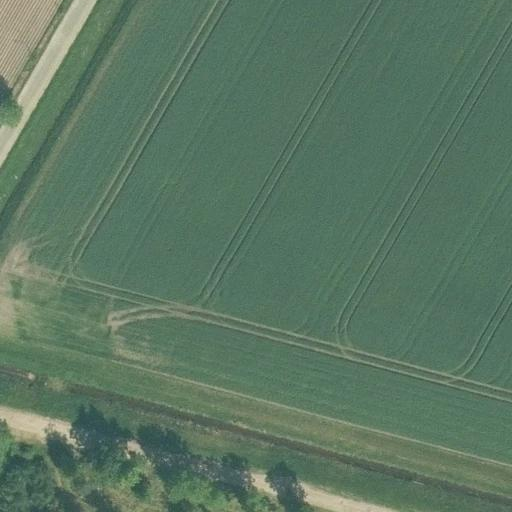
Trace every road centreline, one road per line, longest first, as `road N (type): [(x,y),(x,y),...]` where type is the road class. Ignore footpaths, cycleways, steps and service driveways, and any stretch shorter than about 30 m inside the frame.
road 1 (track): [(409,511),(0,404)]
road 2 (unclassified): [(0,121),(71,0)]
